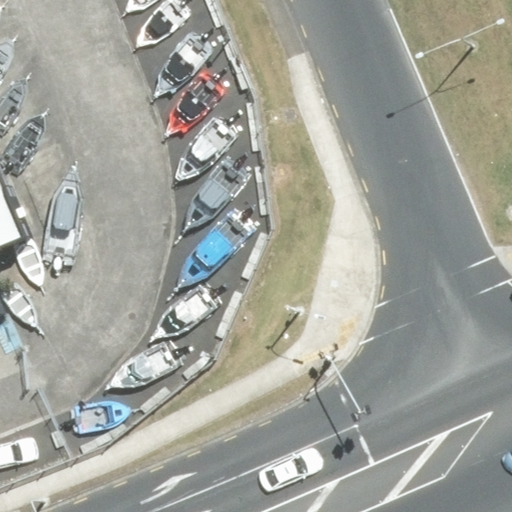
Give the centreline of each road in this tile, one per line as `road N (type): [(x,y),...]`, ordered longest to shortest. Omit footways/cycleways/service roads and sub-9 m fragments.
road 1 (secondary): [(481,429),(337,0)]
road 2 (secondary): [(481,429),(287,511)]
